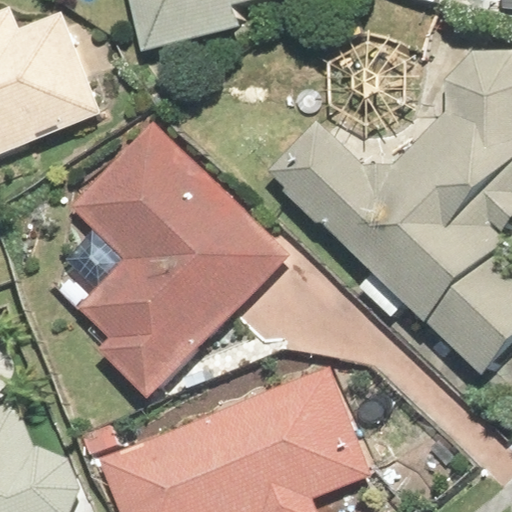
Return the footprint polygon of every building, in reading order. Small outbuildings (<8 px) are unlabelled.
[(129,0),(145,66),(242,43),(236,18),(308,1),(307,0),(129,0)] [(0,168),(108,125),(84,66),(64,74),(36,5),(0,19),(0,168)] [(336,114),(277,179),(499,381),(511,367),(511,43),(484,47),(463,75),(461,106),(414,163),(379,154),(336,114)] [(304,259),(151,124),(73,212),(123,257),(77,308),(116,342),(99,361),(163,418),(304,259)] [(341,375),(106,466),(123,511),(320,511),(319,508),(383,483),(341,375)] [(0,511),(99,511),(52,390),(0,410),(0,511)]
